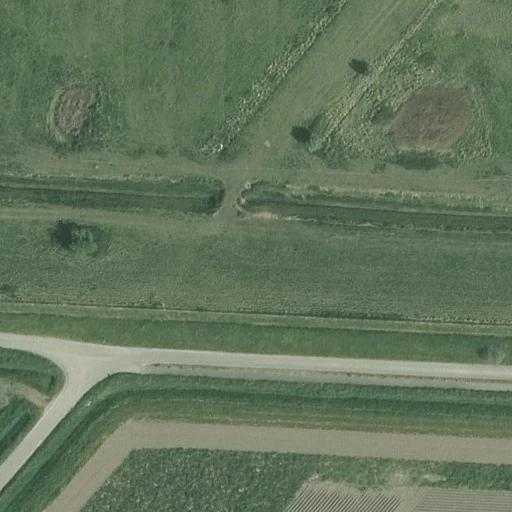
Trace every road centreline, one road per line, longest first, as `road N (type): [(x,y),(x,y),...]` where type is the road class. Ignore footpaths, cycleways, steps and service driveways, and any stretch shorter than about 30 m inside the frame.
road 1 (unclassified): [(511,378),(105,358)]
road 2 (unclassified): [(0,484),(105,358)]
